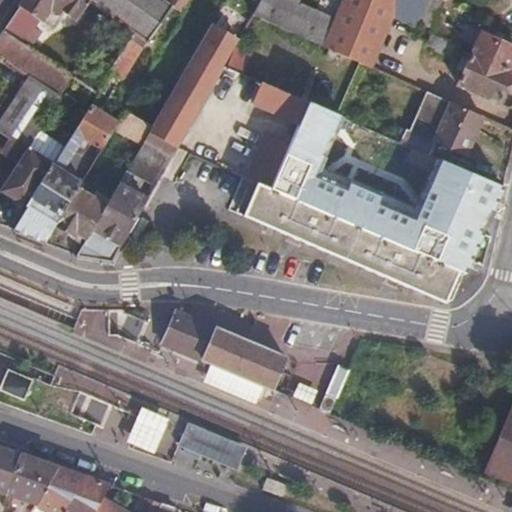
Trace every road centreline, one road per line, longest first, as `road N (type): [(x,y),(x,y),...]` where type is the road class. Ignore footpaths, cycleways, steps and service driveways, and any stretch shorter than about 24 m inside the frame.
road 1 (residential): [(86,291),(139,288),(209,242),(239,234),(495,332)]
road 2 (residential): [(0,425),(240,511)]
